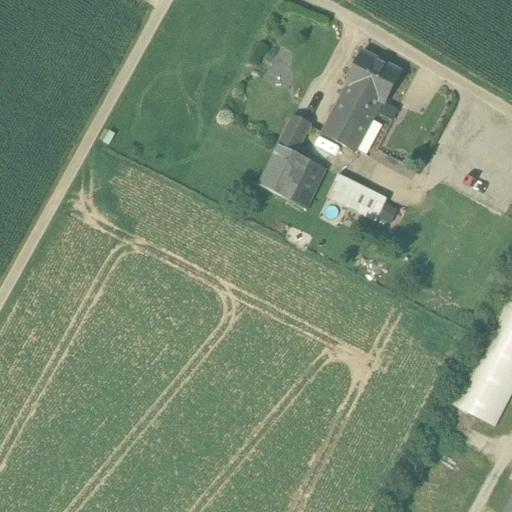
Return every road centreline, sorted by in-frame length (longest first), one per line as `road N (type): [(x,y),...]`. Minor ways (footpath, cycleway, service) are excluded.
road 1 (unclassified): [(0,299),(166,0)]
road 2 (unclassified): [(312,0),(511,110)]
